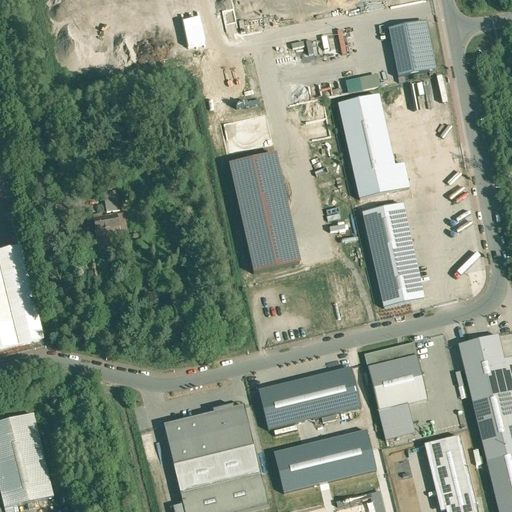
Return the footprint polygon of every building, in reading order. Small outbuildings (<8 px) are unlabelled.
[(426,23),(388,31),(398,79),(435,72),(426,23)] [(347,94),(380,89),(378,77),(345,82),(347,94)] [(361,124),(344,127),(358,198),(406,188),(402,166),(394,168),(380,99),(357,104),(361,124)] [(277,159),(230,169),(253,278),(300,268),(277,159)] [(117,191),(104,193),(107,213),(120,211),(117,191)] [(402,211),(362,219),(382,311),(422,302),(402,211)] [(118,215),(94,219),(100,249),(123,245),(118,215)] [(338,223),(325,226),(327,238),(340,236),(338,223)] [(19,247),(0,251),(0,350),(42,340),(19,247)] [(302,272),(329,268),(327,256),(301,260),(302,272)] [(102,264),(82,268),(84,277),(86,277),(89,290),(107,287),(102,264)] [(504,365),(498,341),(461,350),(501,511),(511,511),(511,399),(511,398),(511,397),(511,367),(511,363),(504,365)] [(364,357),(368,369),(417,357),(414,344),(364,357)] [(417,357),(368,369),(379,414),(408,407),(428,402),(417,357)] [(351,369),(259,391),(269,432),(361,410),(351,369)] [(213,415),(163,427),(173,467),(254,448),(244,407),(234,410),(233,407),(213,412),(213,415)] [(408,407),(379,414),(386,443),(415,435),(408,407)] [(34,416),(0,424),(0,488),(5,510),(14,508),(54,498),(34,416)] [(366,432),(274,455),(284,495),(376,473),(366,432)] [(477,511),(459,438),(424,447),(440,511),(445,511),(446,511),(445,511),(477,511)] [(254,448),(173,467),(184,511),(251,511),(269,508),(254,448)]
